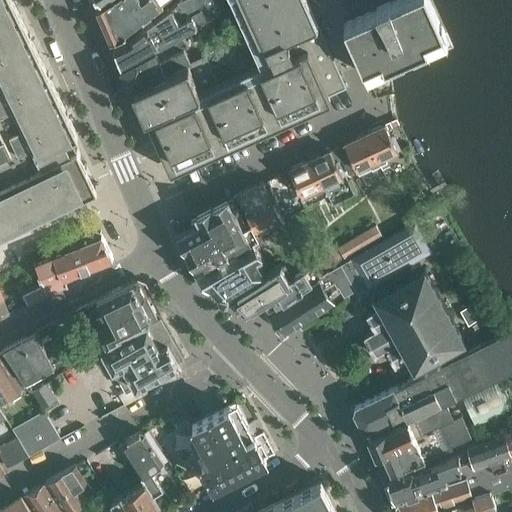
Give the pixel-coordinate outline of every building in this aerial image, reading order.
[(0,0),(0,233),(83,193),(97,186),(73,135),(78,133),(13,0),(0,0)] [(104,0),(101,2),(97,5),(98,6),(99,8),(102,10),(105,16),(105,17),(104,17),(107,25),(109,27),(111,31),(110,34),(111,36),(111,37),(120,33),(123,32),(166,0),(104,0)] [(123,65),(182,33),(206,19),(224,10),(218,0),(198,0),(196,1),(195,0),(181,0),(178,2),(127,39),(114,45),(123,65)] [(293,55),(221,88),(206,54),(133,86),(133,87),(132,87),(133,89),(143,111),(145,115),(168,166),(230,138),(230,140),(232,140),(232,136),(247,130),(250,136),(251,136),(248,129),(274,117),(277,125),(278,124),(274,117),(300,106),(303,113),(304,112),(301,107),(327,95),(329,101),(330,101),(328,95),(333,93),(326,77),(339,71),(307,0),(232,0),(255,51),(276,42),(278,48),(269,52),(272,57),(290,49),(293,55)] [(445,35),(429,0),(395,0),(344,23),(367,76),(383,69),(380,63),(395,56),(398,63),(417,54),(415,48),(445,35)] [(182,33),(123,65),(132,86),(133,86),(190,61),(184,48),(188,47),(182,33)] [(340,71),(339,71),(326,77),(333,93),(346,87),(345,83),(345,82),(340,71)] [(345,142),(345,143),(358,169),(359,172),(372,165),(373,167),(387,160),(400,153),(398,149),(400,148),(394,135),(391,136),(385,123),(345,142)] [(345,143),(336,148),(348,172),(349,174),(358,169),(345,143)] [(330,181),(342,175),(336,162),(330,149),(290,168),(303,196),(331,183),(330,181)] [(237,193),(250,219),(258,236),(284,222),(273,200),(277,198),(268,180),(264,182),(264,181),(237,193)] [(194,224),(178,233),(197,269),(252,239),(258,236),(250,219),(246,221),(233,197),(229,199),(228,197),(212,206),(212,205),(191,216),(194,224)] [(357,292),(372,284),(378,294),(374,296),(380,306),(367,314),(376,329),(364,335),(376,355),(387,349),(395,364),(409,357),(415,368),(465,340),(425,268),(385,290),(379,279),(431,249),(415,221),(352,257),(355,262),(344,268),(357,292)] [(44,281),(23,292),(27,303),(49,292),(49,293),(68,285),(64,276),(109,258),(111,252),(101,231),(97,229),(64,243),(66,247),(62,249),(60,244),(54,246),(57,251),(35,260),(44,281)] [(252,239),(197,269),(210,283),(220,293),(220,294),(227,295),(264,272),(257,260),(262,256),(261,254),(252,239)] [(316,252),(326,268),(343,258),(333,242),(316,252)] [(262,301),(268,310),(318,278),(318,277),(320,275),(313,264),(290,279),(281,264),(265,274),(264,273),(228,295),(243,309),(249,310),(262,301)] [(331,271),(319,279),(267,312),(286,332),(334,301),(328,293),(339,286),(331,271)] [(88,303),(110,345),(158,318),(157,316),(157,308),(154,302),(148,297),(141,283),(134,281),(133,280),(121,287),(97,298),(97,299),(88,303)] [(0,296),(0,315),(9,311),(2,295),(0,296)] [(158,318),(110,345),(103,348),(126,389),(136,384),(151,376),(152,376),(166,368),(185,357),(176,341),(172,340),(168,333),(169,330),(163,319),(158,318)] [(511,329),(356,404),(356,405),(354,411),(362,426),(368,428),(371,433),(445,399),(511,366),(511,329)] [(74,363),(64,346),(48,354),(36,331),(4,348),(30,389),(58,372),(74,363)] [(79,337),(64,346),(74,363),(89,354),(79,337)] [(0,400),(9,395),(10,397),(13,398),(21,392),(21,390),(20,388),(0,356),(0,400)] [(462,395),(475,424),(511,407),(511,406),(500,378),(462,395)] [(32,389),(44,410),(56,404),(53,392),(46,380),(32,389)] [(445,399),(371,433),(369,434),(377,452),(384,449),(387,455),(381,457),(386,471),(385,471),(385,473),(414,460),(415,461),(450,445),(441,423),(453,417),(445,399)] [(229,406),(228,406),(192,424),(203,445),(200,446),(203,451),(197,454),(213,484),(266,457),(275,453),(263,431),(255,436),(249,425),(258,420),(257,419),(248,423),(237,402),(229,406)] [(44,410),(34,417),(50,443),(61,437),(44,410)] [(34,417),(24,423),(40,449),(50,443),(34,417)] [(13,429),(18,437),(29,455),(40,449),(24,423),(13,429)] [(511,462),(511,430),(505,433),(451,452),(452,455),(416,468),(413,466),(387,476),(387,477),(388,477),(388,476),(390,475),(392,480),(389,480),(394,491),(396,490),(398,495),(397,495),(398,496),(464,475),(465,477),(511,462)] [(150,471),(164,462),(145,432),(140,431),(127,438),(119,443),(154,495),(163,490),(150,471)] [(29,455),(18,437),(0,447),(0,453),(7,466),(29,455)] [(398,496),(398,498),(403,511),(426,511),(456,503),(491,492),(511,485),(511,462),(465,477),(464,475),(398,496)] [(45,482),(56,498),(85,477),(76,464),(45,482)] [(97,475),(101,482),(108,478),(104,471),(97,475)] [(85,477),(56,498),(64,511),(79,511),(75,506),(95,492),(85,477)] [(338,511),(321,479),(257,511),(338,511)] [(102,484),(106,491),(113,487),(109,480),(102,484)] [(25,493),(37,511),(63,511),(64,511),(56,498),(44,482),(25,493)] [(158,509),(161,508),(145,482),(112,501),(118,511),(156,511),(157,511),(158,509)] [(481,511),(496,507),(491,492),(456,503),(459,511),(481,511)] [(32,511),(21,495),(0,508),(0,511),(32,511)] [(459,511),(456,503),(426,511),(459,511)]
